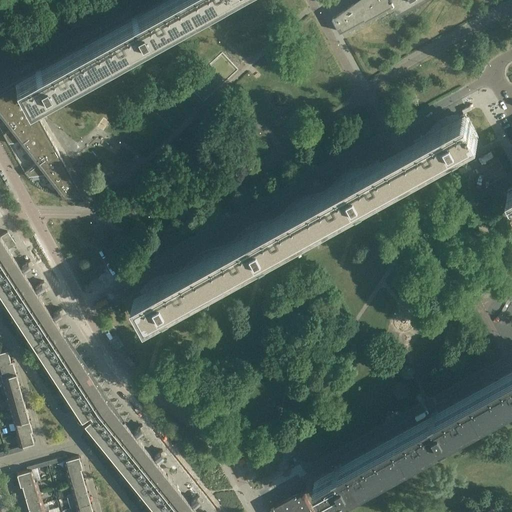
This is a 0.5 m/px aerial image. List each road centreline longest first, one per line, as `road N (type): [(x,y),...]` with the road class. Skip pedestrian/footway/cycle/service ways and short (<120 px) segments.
road 1 (residential): [(82,303),(477,85),(511,55)]
road 2 (residential): [(511,357),(250,502)]
road 3 (residential): [(133,0),(0,75)]
